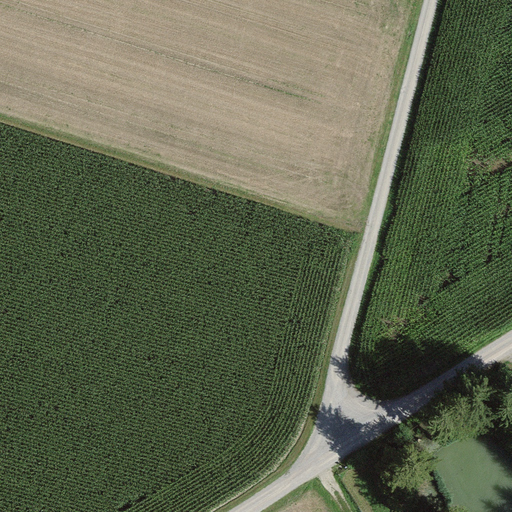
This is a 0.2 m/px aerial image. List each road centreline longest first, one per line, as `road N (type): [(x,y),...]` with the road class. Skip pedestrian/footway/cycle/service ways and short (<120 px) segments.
road 1 (track): [(433,0),(316,462)]
road 2 (track): [(511,341),(316,462)]
